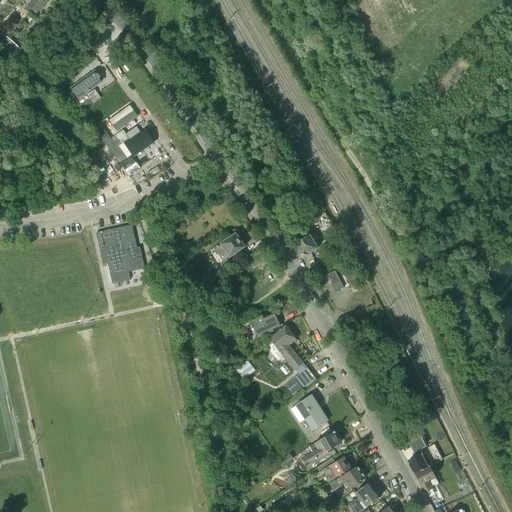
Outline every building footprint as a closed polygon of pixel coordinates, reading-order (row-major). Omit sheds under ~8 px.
[(32,0),(27,6),(32,10),(34,8),(40,0),(32,0)] [(48,0),(51,0),(55,2),(56,0),(40,0),(34,8),(32,10),(29,14),(34,18),(48,2),(48,0)] [(10,39),(7,37),(0,44),(0,49),(11,60),(20,49),(10,39)] [(95,54),(102,64),(112,57),(105,47),(95,54)] [(92,71),(68,87),(76,100),(100,83),(92,71)] [(87,95),(90,99),(98,94),(95,89),(87,95)] [(98,94),(90,99),(93,104),(101,98),(98,94)] [(130,107),(109,121),(116,131),(137,117),(130,107)] [(99,123),(94,128),(108,148),(108,147),(114,143),(99,123)] [(115,136),(118,140),(126,134),(123,130),(115,136)] [(147,130),(125,145),(134,158),(155,143),(147,130)] [(123,143),(124,143),(129,139),(126,134),(118,140),(122,144),(123,143)] [(118,140),(114,143),(108,147),(108,148),(120,164),(131,156),(132,156),(128,150),(124,145),(125,144),(123,143),(122,144),(118,140)] [(131,156),(120,164),(130,177),(141,169),(131,156)] [(145,269),(140,248),(137,248),(132,225),(96,233),(104,267),(108,266),(111,277),(145,269)] [(214,249),(223,262),(244,247),(235,234),(214,249)] [(306,256),(318,248),(309,235),(294,245),(301,255),(304,253),(306,256)] [(343,259),(341,255),(340,254),(331,259),(332,260),(333,264),(343,259)] [(223,275),(219,269),(207,278),(210,283),(223,275)] [(336,292),(344,288),(335,271),(327,275),(336,292)] [(257,339),(264,335),(273,331),(272,329),(280,326),(274,314),(263,320),(262,317),(250,322),(257,339)] [(254,334),(249,323),(243,326),(248,337),(254,334)] [(294,370),(295,370),(303,364),(289,345),(296,341),(286,326),(268,339),(294,370)] [(293,378),(302,391),(315,381),(306,369),(293,378)] [(234,370),(230,373),(231,374),(235,379),(239,376),(235,370),(234,370)] [(292,398),(302,391),(294,379),(284,386),(292,398)] [(295,406),(312,431),(327,422),(319,410),(318,410),(315,405),(317,404),(311,395),(295,406)] [(310,453),(318,464),(328,458),(336,452),(336,451),(344,446),(334,432),(326,437),(314,445),(316,449),(310,453)] [(416,458),(408,462),(414,474),(429,467),(428,467),(421,452),(415,455),(416,458)] [(293,459),(290,454),(279,461),(283,466),(293,459)] [(328,483),(336,477),(350,469),(344,458),(316,474),(319,479),(324,476),(328,483)] [(414,474),(424,493),(432,489),(429,481),(435,478),(430,466),(428,467),(429,467),(414,474)] [(346,483),(350,489),(365,478),(357,467),(349,473),(327,486),(332,493),(346,483)] [(363,504),(366,508),(380,497),(369,483),(355,494),(358,498),(350,504),(355,509),(363,504)]
